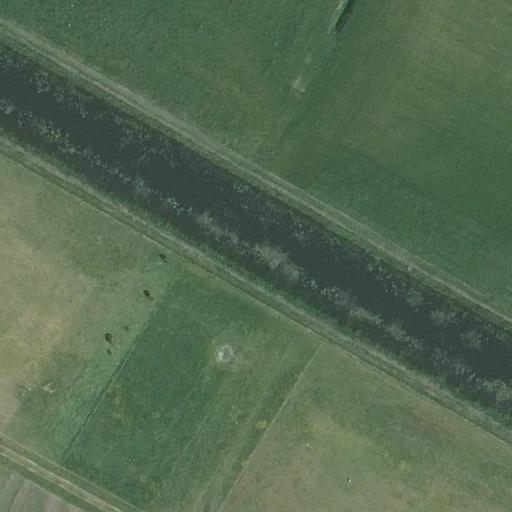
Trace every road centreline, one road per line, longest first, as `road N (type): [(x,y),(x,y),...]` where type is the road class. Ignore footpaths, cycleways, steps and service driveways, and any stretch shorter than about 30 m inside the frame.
road 1 (track): [(0,31),(511,325)]
road 2 (track): [(0,449),(114,511)]
